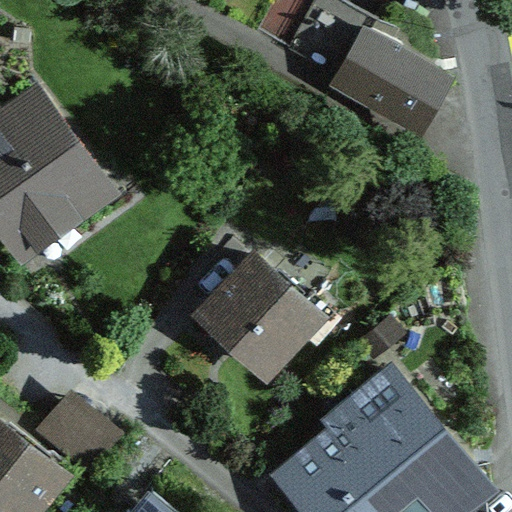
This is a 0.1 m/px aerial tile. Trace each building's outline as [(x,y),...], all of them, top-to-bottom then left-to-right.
[(216,0),(274,33),(293,0),(216,0)] [(293,0),(274,33),(311,55),(342,0),(293,0)] [(342,0),(311,55),(348,76),(383,16),(391,21),(397,12),(375,0),(342,0)] [(383,16),(348,76),(437,128),(472,68),(391,21),(383,16)] [(0,204),(31,247),(132,173),(50,63),(12,91),(0,73),(0,204)] [(280,368),(344,298),(268,230),(204,300),(280,368)] [(463,511),(467,511),(511,473),(511,463),(407,342),(337,402),(345,411),(289,459),(334,511),(398,511),(435,480),(463,511)] [(0,511),(45,511),(88,459),(101,470),(137,425),(83,382),(46,428),(0,391),(0,511)] [(220,511),(169,472),(137,511),(220,511)]
